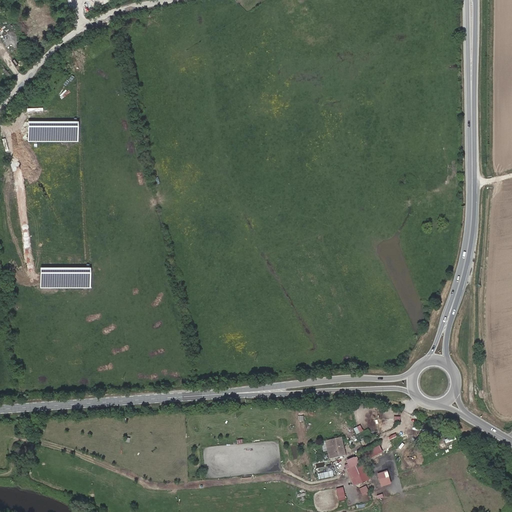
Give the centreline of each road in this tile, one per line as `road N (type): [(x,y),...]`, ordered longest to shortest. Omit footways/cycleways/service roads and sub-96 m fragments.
road 1 (secondary): [(412,384),(0,409)]
road 2 (tertiary): [(438,360),(471,236),(471,0)]
road 3 (unclassified): [(170,0),(79,30),(46,54),(0,112)]
